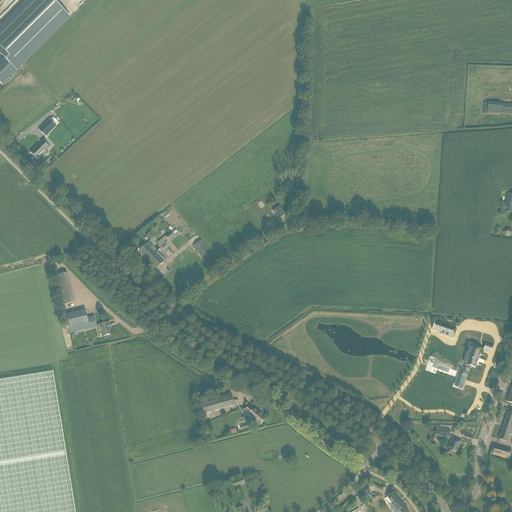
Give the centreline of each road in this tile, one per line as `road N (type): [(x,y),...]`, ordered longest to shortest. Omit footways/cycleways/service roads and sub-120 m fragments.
road 1 (tertiary): [(384,447),(348,417),(216,347),(0,137)]
road 2 (tertiary): [(445,511),(475,493),(482,434),(511,343)]
